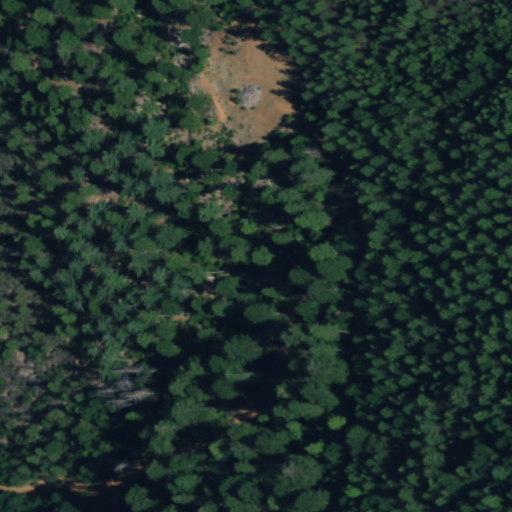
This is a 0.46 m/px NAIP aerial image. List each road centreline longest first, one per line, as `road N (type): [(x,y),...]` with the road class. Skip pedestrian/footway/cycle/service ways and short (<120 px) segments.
road 1 (track): [(334,164),(355,222),(346,288),(277,375),(214,419),(90,480),(63,511)]
road 2 (track): [(350,511),(358,404),(346,288)]
road 3 (track): [(254,0),(289,96),(334,164)]
